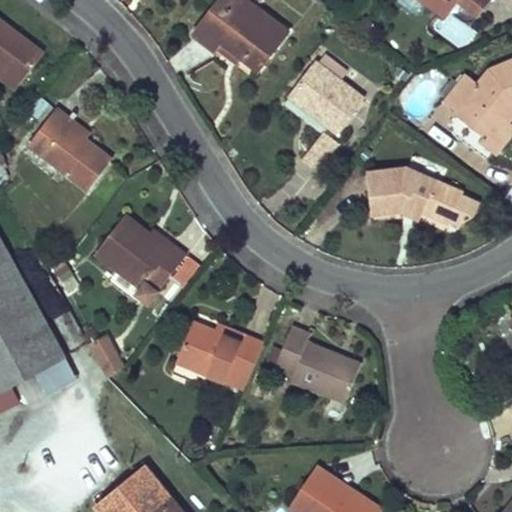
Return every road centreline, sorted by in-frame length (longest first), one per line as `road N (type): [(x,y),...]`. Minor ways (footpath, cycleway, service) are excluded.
road 1 (residential): [(89,0),(143,57),(244,216),(269,241),(331,275),(410,286)]
road 2 (residential): [(410,286),(429,443)]
